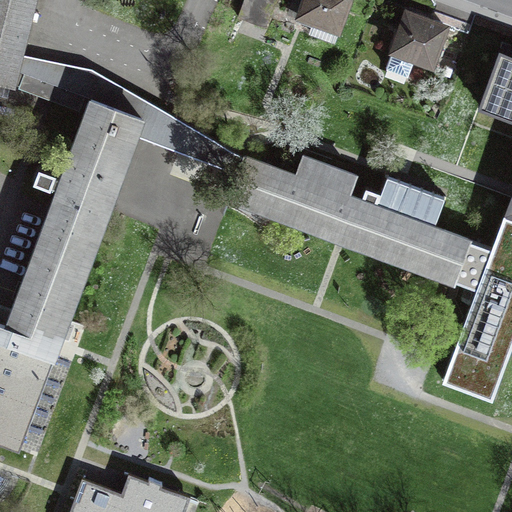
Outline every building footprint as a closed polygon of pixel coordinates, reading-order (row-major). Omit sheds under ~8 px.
[(0,0),(0,82),(11,86),(32,0),(0,0)] [(275,2),(268,0),(246,0),(240,17),(266,27),(275,2)] [(349,0),(305,0),(299,20),(337,34),(349,0)] [(446,33),(405,18),(392,52),(432,68),(446,33)] [(511,56),(501,52),(480,106),(511,118),(511,56)] [(145,119),(89,98),(4,327),(59,348),(145,119)] [(243,155),(224,206),(472,299),(440,384),(491,403),(511,347),(511,221),(499,217),(488,247),(350,195),(357,178),(303,157),(296,175),(243,155)] [(416,288),(342,260),(325,303),(400,332),(416,288)] [(57,358),(0,337),(0,447),(21,455),(57,358)] [(72,511),(180,511),(184,503),(128,482),(116,511),(80,511),(73,509),(72,511)]
